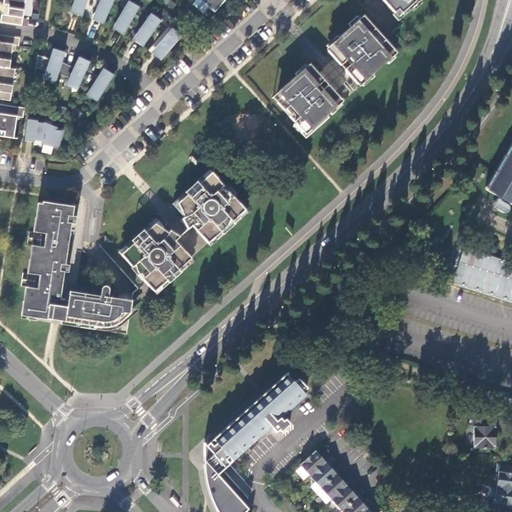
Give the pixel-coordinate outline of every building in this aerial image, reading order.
[(3,0),(3,4),(9,5),(7,15),(2,14),(0,22),(22,25),(25,0),(3,0)] [(87,0),(74,0),(73,5),(84,9),(87,0)] [(113,0),(100,0),(94,12),(106,18),(113,0)] [(196,0),(193,4),(203,12),(208,6),(202,1),(200,0),(196,0)] [(200,0),(202,1),(208,6),(215,12),(225,0),(200,0)] [(382,0),(398,17),(410,6),(409,5),(414,0),(382,0)] [(141,7),(130,1),(125,9),(117,22),(128,29),(141,7)] [(137,33),(147,40),(156,28),(161,20),(151,13),(137,33)] [(362,18),(338,39),(340,41),(327,52),(334,59),(336,58),(336,59),(338,60),(340,60),(341,60),(344,58),(347,61),(348,59),(353,64),(345,71),(358,85),(371,73),(372,75),(390,59),(388,57),(393,52),(379,36),(381,34),(376,28),(374,31),(362,18)] [(181,36),(172,28),(166,35),(156,47),(165,55),(181,36)] [(20,45),(20,38),(0,34),(0,67),(10,69),(14,44),(20,45)] [(65,52),(53,48),(46,72),(58,75),(65,52)] [(35,68),(44,70),(47,57),(38,55),(35,68)] [(90,62),(79,56),(68,79),(80,84),(90,62)] [(341,66),(347,61),(344,58),(341,60),(340,60),(338,60),(336,59),(336,58),(334,59),(341,66)] [(63,63),(59,74),(67,76),(70,66),(63,63)] [(10,69),(0,67),(0,99),(11,101),(16,69),(10,69)] [(114,75),(103,68),(90,89),(101,95),(114,75)] [(298,79),(296,75),(278,92),(281,95),(275,101),(289,116),(287,118),(291,123),(294,121),(305,134),(329,112),(327,111),(340,99),(334,92),(333,94),(332,93),(331,92),(330,92),(328,92),(327,93),(326,94),(325,95),(322,92),(320,93),(316,89),(324,82),(311,68),(298,79)] [(328,86),(322,92),(325,95),(326,94),(327,93),(328,92),(330,92),(331,92),(332,93),(333,94),(334,92),(328,86)] [(69,104),(60,100),(56,107),(66,111),(69,104)] [(24,108),(0,104),(0,136),(13,138),(17,117),(23,118),(24,108)] [(37,121),(28,119),(25,140),(36,143),(37,141),(41,142),(41,143),(58,147),(63,130),(44,123),(44,124),(37,122),(37,121)] [(511,149),(488,190),(499,197),(503,199),(511,204),(511,149)] [(193,227),(208,243),(224,228),(225,227),(227,224),(229,221),(229,219),(232,222),(244,210),(231,195),(229,193),(228,192),(225,190),(223,189),(220,188),(223,186),(211,173),(197,186),(194,189),(192,193),(190,196),(190,197),(187,194),(177,203),(184,217),(182,218),(188,229),(193,227)] [(508,206),(501,202),(498,199),(493,207),(504,213),(507,213),(509,209),(508,206)] [(64,271),(69,272),(70,264),(65,264),(71,223),(75,224),(76,217),(72,216),(73,207),(42,202),(42,204),(38,204),(34,232),(41,233),(45,233),(43,247),(39,246),(32,245),(27,273),(35,275),(39,275),(37,289),(33,288),(25,287),(22,310),(28,311),(27,319),(36,321),(37,317),(51,319),(53,305),(59,306),(60,299),(64,271)] [(138,239),(121,254),(133,267),(135,265),(136,266),(136,267),(136,269),(136,270),(137,271),(138,274),(139,276),(141,277),(154,292),(167,280),(164,277),(166,277),(169,276),(171,275),(172,274),(175,273),(177,271),(191,257),(175,240),(179,236),(169,230),(167,232),(154,223),(144,233),(147,236),(144,236),(142,237),(139,238),(138,239)] [(41,233),(34,232),(32,245),(39,246),(41,233)] [(511,263),(463,248),(451,284),(511,302),(511,263)] [(35,275),(27,273),(25,287),(33,288),(35,275)] [(108,300),(109,291),(109,289),(109,288),(107,286),(106,286),(103,286),(101,288),(100,289),(98,299),(108,300)] [(68,300),(60,299),(59,306),(67,307),(65,325),(80,327),(80,326),(77,325),(74,324),(71,321),(69,318),(68,314),(68,311),(69,307),(73,308),(75,305),(77,303),(80,301),(83,300),(86,300),(88,301),(88,304),(91,304),(92,298),(69,294),(68,300)] [(118,302),(132,304),(132,301),(132,297),(119,295),(118,302)] [(118,302),(108,300),(98,299),(92,298),(91,304),(88,304),(88,301),(86,300),(83,300),(80,301),(77,303),(75,305),(73,308),(69,307),(68,311),(68,314),(69,318),(71,321),(74,324),(77,325),(80,326),(80,327),(102,331),(108,329),(115,327),(118,325),(121,323),(125,320),(129,317),(132,304),(118,302)] [(307,395),(287,373),(269,390),(223,430),(214,438),(212,436),(208,440),(210,442),(207,445),(204,442),(204,448),(204,453),(204,456),(204,459),(205,469),(206,473),(206,478),(207,482),(208,486),(209,490),(211,495),(212,499),(214,503),(215,506),(217,510),(218,511),(244,511),(249,509),(218,474),(272,426),(277,432),(279,429),(281,432),(290,424),(286,419),(284,421),(281,418),(307,395)] [(496,419),(498,415),(476,409),(473,408),(472,412),(478,413),(496,419)] [(495,423),(496,419),(478,413),(472,412),(469,424),(473,426),(474,448),(496,447),(496,425),(493,425),(493,423),(495,423)] [(309,478),(332,457),(329,453),(322,458),(315,451),(299,465),(309,478)] [(332,457),(309,478),(315,483),(320,489),(337,474),(330,467),(337,462),(332,457)] [(498,470),(496,486),(511,488),(511,464),(497,462),(496,470),(498,470)] [(349,476),(343,481),(337,474),(320,489),(330,501),(353,480),(349,476)] [(353,480),(330,501),(341,511),(357,497),(351,490),(357,484),(353,480)] [(320,489),(315,483),(312,486),(311,490),(315,494),(320,489)] [(511,511),(511,488),(496,486),(487,485),(484,508),(490,509),(511,511)] [(330,501),(320,489),(315,494),(326,505),(330,501)] [(340,511),(363,511),(374,503),(370,498),(363,504),(357,497),(341,511),(340,511)] [(371,511),(378,506),(374,503),(363,511),(371,511)]
